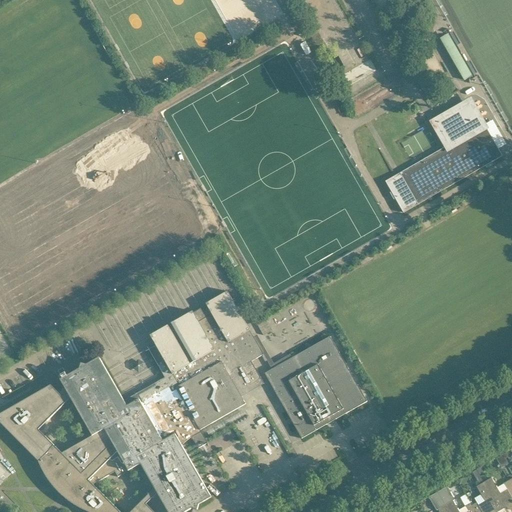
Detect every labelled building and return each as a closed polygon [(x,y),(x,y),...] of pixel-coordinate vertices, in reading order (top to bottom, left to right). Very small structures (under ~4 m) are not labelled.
[(471,68),(473,66),(470,60),(467,62),(458,45),(460,44),(457,38),(454,39),(448,29),(445,31),(447,34),(440,38),(465,80),(470,77),(472,80),(476,77),(471,68)] [(436,123),(449,145),(386,181),(404,213),(503,156),(496,144),(493,145),(489,139),(492,137),(485,125),(482,126),(470,104),(436,123)] [(200,430),(246,404),(240,393),(262,381),(264,384),(265,384),(252,361),(251,362),(248,356),(254,353),(257,359),(264,355),(228,291),(206,304),(207,305),(194,313),(193,311),(151,335),(157,346),(150,350),(166,378),(125,401),(100,358),(87,365),(82,363),(80,369),(61,380),(66,388),(58,392),(51,385),(0,414),(0,422),(39,461),(40,465),(42,468),(43,471),(45,474),(47,477),(49,480),(51,483),(53,486),(56,489),(58,492),(61,494),(64,497),(67,499),(70,501),(73,504),(76,506),(79,508),(83,509),(86,511),(88,511),(154,511),(147,504),(158,493),(168,511),(185,511),(192,508),(198,510),(199,504),(212,497),(180,442),(190,436),(191,438),(192,438),(190,436),(199,428),(200,430)] [(258,325),(263,335),(272,330),(267,320),(258,325)] [(330,336),(274,368),(265,373),(302,439),(367,402),(362,393),(330,336)] [(248,356),(251,362),(252,361),(257,359),(254,353),(248,356)] [(511,485),(509,481),(504,484),(507,489),(500,493),(492,478),(484,482),(501,511),(507,507),(508,509),(510,510),(511,509),(511,485)] [(477,503),(472,506),(475,511),(480,509),(482,511),(498,511),(501,511),(484,482),(480,485),(477,487),(485,501),(479,505),(477,503)] [(447,487),(438,492),(446,505),(449,511),(475,511),(472,506),(471,503),(466,506),(459,510),(453,501),(455,500),(447,487)] [(449,511),(446,505),(438,492),(429,497),(437,510),(438,509),(439,511),(449,511)]
